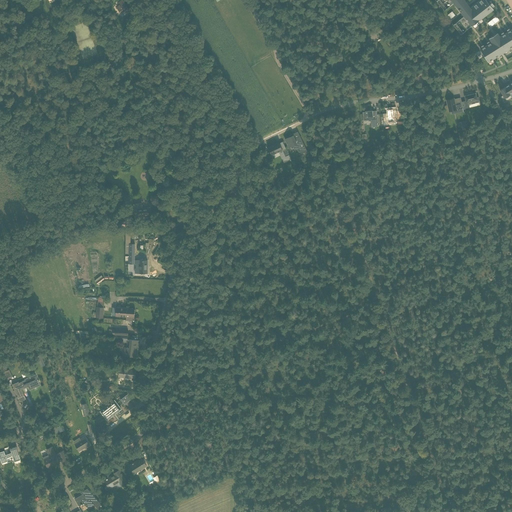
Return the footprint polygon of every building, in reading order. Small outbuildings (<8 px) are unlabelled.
[(129,9),(122,0),(121,0),(117,3),(119,6),(116,7),(121,14),(129,9)] [(480,0),(470,8),(463,0),(437,0),(436,1),(437,1),(444,10),(444,11),(454,3),(464,16),(453,25),(460,34),(461,35),(472,26),(479,20),(493,9),(492,7),(494,5),(490,0),(488,2),(486,0),(480,0)] [(499,20),(496,16),(487,23),(491,27),(499,20)] [(492,59),(496,57),(497,58),(499,57),(498,56),(510,48),(511,49),(511,48),(511,29),(510,30),(510,29),(508,31),(508,32),(505,34),(504,33),(502,34),(503,35),(500,37),(497,33),(489,38),(492,42),(490,43),(489,42),(487,43),(488,44),(485,47),(484,46),(482,47),(482,48),(481,49),(480,49),(488,62),(490,60),(491,61),(493,60),(492,59)] [(510,95),(505,87),(500,90),(503,95),(501,97),(504,102),(506,100),(505,98),(510,95)] [(475,103),(480,101),(479,100),(479,97),(477,97),(476,93),(464,96),(465,101),(462,102),(463,109),(470,107),(469,104),(471,103),(471,104),(475,103)] [(450,111),(462,108),(460,102),(455,103),(454,99),(454,98),(446,100),(449,111),(450,111)] [(384,120),(381,120),(381,124),(384,124),(389,124),(389,122),(394,121),(394,118),(397,117),(401,117),(401,111),(396,112),(396,110),(393,110),(393,109),(387,109),(387,113),(383,114),(384,120)] [(378,125),(376,110),(365,112),(363,112),(364,121),(371,120),(371,119),(372,119),(373,126),(378,125)] [(295,138),(293,135),(285,139),(289,147),(296,144),(301,154),(307,151),(300,136),(295,138)] [(279,142),(268,147),(272,155),(283,150),(279,142)] [(147,208),(142,209),(141,204),(134,205),(135,210),(138,210),(139,216),(140,218),(151,217),(149,209),(148,209),(147,208)] [(135,273),(144,273),(147,273),(147,260),(144,260),(136,260),(136,261),(136,263),(136,268),(135,268),(135,273)] [(97,284),(104,279),(101,275),(95,280),(97,284)] [(97,306),(96,317),(103,318),(104,306),(97,306)] [(119,316),(126,317),(127,308),(116,308),(116,316),(119,316)] [(127,308),(126,317),(126,320),(134,321),(135,309),(127,308)] [(123,339),(123,343),(126,343),(126,347),(124,347),(123,354),(127,355),(132,356),(137,356),(138,352),(137,352),(138,340),(133,340),(129,339),(127,339),(127,340),(123,339)] [(136,370),(131,370),(119,369),(118,377),(130,378),(135,378),(136,370)] [(40,385),(38,381),(35,374),(23,379),(24,380),(17,383),(17,381),(11,384),(21,406),(27,403),(21,390),(28,387),(29,390),(40,385)] [(133,398),(129,392),(120,399),(125,405),(133,398)] [(115,400),(100,411),(104,416),(107,420),(112,417),(110,415),(116,411),(117,412),(121,409),(118,405),(115,400)] [(81,404),(84,416),(90,415),(87,403),(81,404)] [(85,436),(74,443),(79,451),(84,448),(90,445),(85,436)] [(4,450),(0,451),(0,459),(1,463),(7,461),(6,458),(12,456),(14,462),(20,459),(18,454),(19,453),(16,446),(9,448),(11,452),(5,454),(4,450)] [(60,463),(58,458),(56,454),(56,455),(52,447),(46,450),(49,454),(42,457),(47,467),(54,464),(54,465),(60,463)] [(136,462),(129,466),(132,470),(133,472),(134,474),(147,466),(145,463),(143,459),(136,463),(136,462)] [(105,480),(107,484),(109,488),(119,482),(121,486),(127,482),(122,474),(119,470),(114,473),(115,474),(105,480)] [(12,489),(18,487),(15,479),(9,481),(12,489)] [(153,499),(161,494),(158,488),(155,490),(156,491),(150,495),(153,499)] [(100,503),(88,489),(81,493),(82,495),(75,499),(79,506),(83,504),(82,503),(84,503),(89,508),(94,504),(99,510),(103,507),(100,503)]
